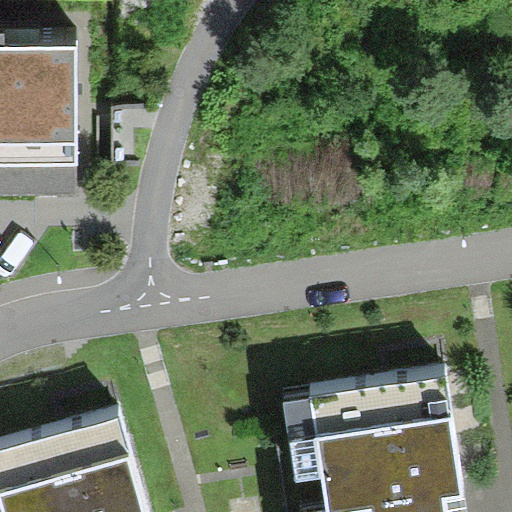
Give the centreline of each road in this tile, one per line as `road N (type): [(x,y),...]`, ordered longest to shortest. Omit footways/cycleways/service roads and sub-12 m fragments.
road 1 (residential): [(148,299),(511,250)]
road 2 (residential): [(148,299),(170,123),(224,0)]
road 3 (residential): [(0,331),(148,299)]
